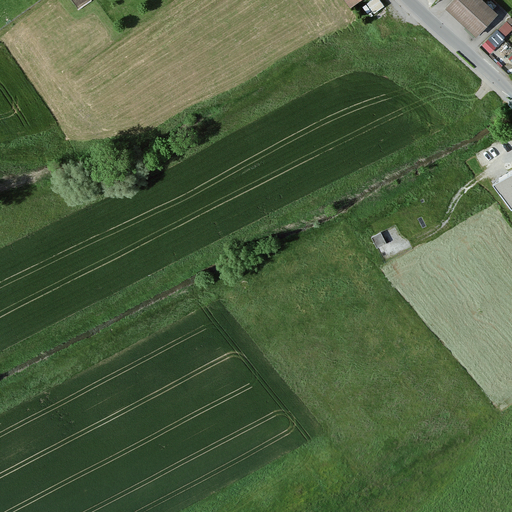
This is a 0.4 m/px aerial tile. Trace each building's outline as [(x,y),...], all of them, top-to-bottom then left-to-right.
[(362,0),(345,0),(351,8),(362,0)] [(380,0),(373,0),(364,6),(371,16),(385,7),(380,0)] [(453,0),(446,8),(476,37),(499,14),(483,0),(453,0)] [(490,52),(511,31),(511,17),(482,44),(490,52)] [(511,172),(492,184),(510,209),(511,207),(511,172)] [(385,244),(380,234),(370,238),(375,249),(385,244)]
